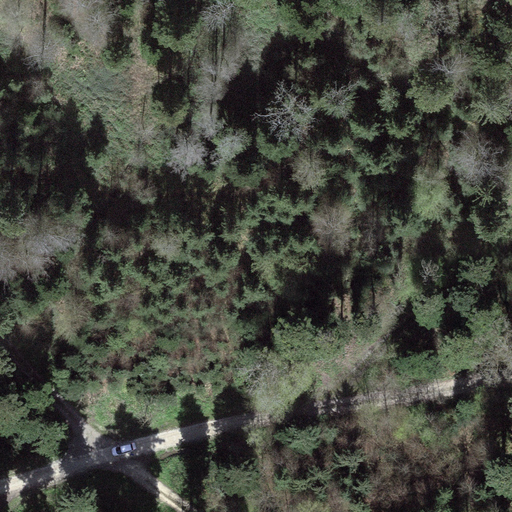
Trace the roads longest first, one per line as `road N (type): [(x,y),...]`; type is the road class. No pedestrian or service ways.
road 1 (track): [(511,370),(113,452)]
road 2 (track): [(511,208),(374,355),(343,402)]
road 3 (track): [(0,338),(113,452)]
